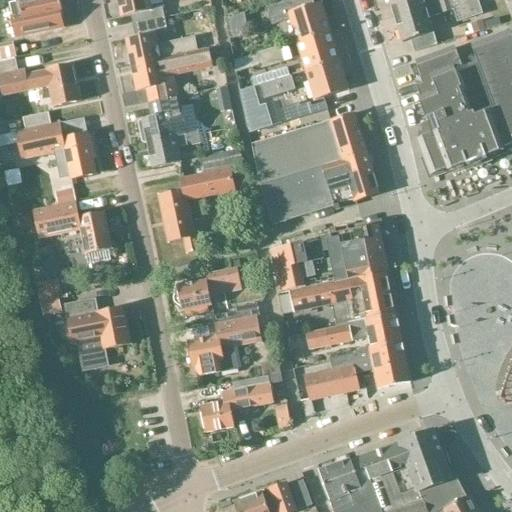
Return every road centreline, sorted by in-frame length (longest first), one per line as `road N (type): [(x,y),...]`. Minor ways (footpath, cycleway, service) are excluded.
road 1 (residential): [(187,493),(88,0)]
road 2 (residential): [(187,493),(449,393)]
road 3 (tertiary): [(418,232),(354,0)]
road 4 (tertiary): [(449,393),(418,232)]
